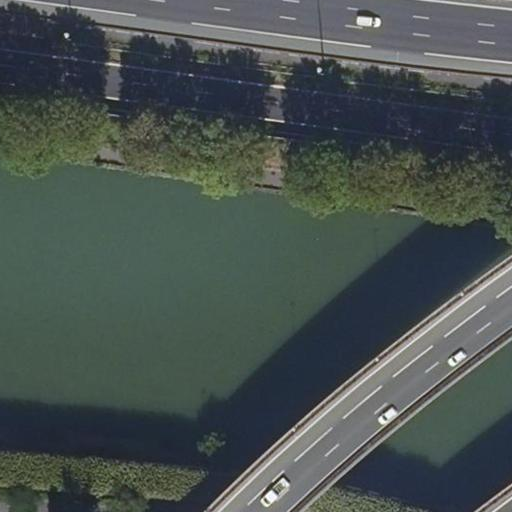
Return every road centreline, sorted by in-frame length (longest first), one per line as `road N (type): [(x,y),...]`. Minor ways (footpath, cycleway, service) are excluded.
road 1 (motorway): [(0,64),(511,141)]
road 2 (motorway): [(194,0),(511,36)]
road 3 (motorway): [(511,318),(267,511)]
road 4 (residential): [(0,498),(155,511)]
